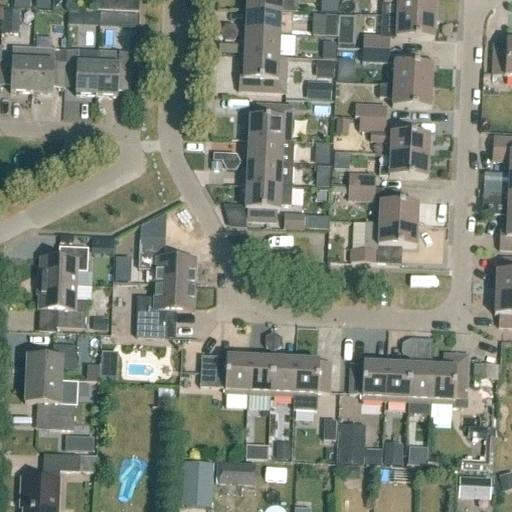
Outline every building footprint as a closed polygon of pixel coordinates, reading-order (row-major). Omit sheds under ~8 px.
[(14,0),(14,10),(25,10),(25,0),(14,0)] [(37,0),(37,10),(49,10),(49,0),(37,0)] [(55,0),(54,10),(68,11),(68,0),(55,0)] [(138,0),(116,0),(116,14),(138,15),(138,0)] [(247,0),(247,13),(280,14),(295,14),(295,0),(247,0)] [(396,18),(434,20),(434,0),(383,0),(383,5),(396,6),(396,18)] [(20,38),(21,14),(2,13),(1,37),(20,38)] [(279,37),(280,14),(247,13),(246,36),(279,37)] [(121,16),(121,31),(138,31),(138,17),(121,16)] [(326,18),(325,38),(338,39),(339,19),(326,18)] [(433,42),(434,20),(396,18),(395,40),(433,42)] [(340,19),(338,47),(355,47),(356,19),(340,19)] [(220,34),(238,35),(234,27),(225,27),(220,34)] [(233,43),(238,35),(220,34),(224,43),(233,43)] [(278,60),(279,37),(246,36),(244,58),(278,60)] [(363,52),(389,53),(389,40),(363,38),(363,52)] [(511,79),(511,43),(506,43),(506,48),(493,47),(492,79),(511,79)] [(323,46),(322,61),(335,62),(335,46),(323,46)] [(0,88),(10,89),(10,95),(31,96),(33,53),(12,52),(11,64),(0,63),(0,88)] [(388,65),(389,53),(363,52),(362,64),(388,65)] [(52,97),(52,91),(64,91),(65,54),(33,53),(31,96),(52,97)] [(75,92),(75,98),(96,99),(98,56),(65,54),(64,91),(75,92)] [(131,57),(110,56),(98,56),(96,99),(117,100),(117,94),(129,94),(131,57)] [(287,60),(278,60),(244,58),(244,70),(239,70),(238,94),(285,96),(287,60)] [(339,61),(338,84),(354,85),(355,62),(339,61)] [(319,65),(318,80),(332,81),(333,65),(319,65)] [(392,87),(430,89),(432,67),(394,65),(392,87)] [(319,86),(318,102),(330,103),(331,87),(319,86)] [(430,89),(392,87),(379,87),(378,100),(392,101),(391,110),(429,112),(430,89)] [(249,119),(248,143),(282,144),(291,145),(292,109),(282,109),(252,107),(251,119),(249,119)] [(359,121),(385,122),(386,110),(355,108),(354,121),(359,122),(359,121)] [(385,135),(385,122),(359,121),(359,122),(358,134),(370,135),(370,144),(389,145),(389,157),(427,159),(428,137),(385,135)] [(337,122),(337,135),(348,136),(349,122),(337,122)] [(509,175),(511,175),(511,141),(493,140),(492,165),(509,166),(509,175)] [(248,143),(247,165),(281,167),(281,168),(292,169),(293,145),(291,145),(282,144),(248,143)] [(222,164),(240,165),(235,157),(213,156),(213,164),(222,164)] [(426,181),(427,159),(389,157),(388,170),(379,169),(378,178),(388,179),(426,181)] [(235,172),(240,165),(222,164),(226,172),(235,172)] [(247,165),(246,189),(280,190),(291,190),(292,169),(281,168),(281,167),(247,165)] [(348,191),(374,192),(375,179),(348,177),(348,191)] [(486,188),(486,196),(503,197),(503,189),(486,188)] [(246,189),(245,213),(247,213),(246,225),(276,226),(277,214),(279,214),(279,208),(290,209),(291,190),(280,190),(246,189)] [(373,205),(374,192),(348,191),(347,204),(373,205)] [(511,197),(508,197),(503,197),(486,196),(486,204),(503,205),(507,207),(507,219),(511,219),(511,197)] [(378,227),(416,228),(417,206),(379,204),(378,226),(378,227)] [(302,233),(303,218),(283,217),(282,232),(302,233)] [(511,219),(507,219),(506,229),(500,228),(498,253),(511,254),(511,219)] [(378,227),(378,226),(365,226),(364,254),(351,253),(351,266),(377,267),(378,249),(415,251),(416,228),(378,227)] [(155,288),(193,290),(195,263),(163,262),(164,243),(140,242),(139,272),(156,273),(155,288)] [(40,287),(75,289),(76,275),(87,275),(88,252),(59,250),(58,262),(41,262),(40,287)] [(495,295),(511,296),(511,261),(501,261),(501,274),(496,273),(495,295)] [(117,271),(117,283),(128,283),(128,272),(117,271)] [(75,303),(75,289),(40,287),(38,313),(56,314),(55,331),(84,332),(86,304),(75,303)] [(125,309),(125,287),(110,287),(110,309),(125,309)] [(192,315),(193,290),(155,288),(154,302),(137,301),(136,341),(166,342),(167,314),(192,315)] [(511,331),(511,296),(495,295),(494,318),(499,318),(498,331),(511,331)] [(98,321),(97,333),(106,333),(107,322),(98,321)] [(265,350),(272,355),(273,336),(265,340),(265,350)] [(273,336),(272,355),(273,355),(281,351),(281,341),(273,336)] [(402,347),(401,356),(409,361),(410,343),(402,347)] [(410,343),(409,361),(417,357),(418,348),(410,343)] [(25,383),(61,384),(61,372),(76,372),(77,350),(53,348),(52,360),(27,359),(25,383)] [(429,418),(429,422),(450,423),(451,408),(453,408),(453,411),(466,412),(467,403),(466,403),(468,358),(455,358),(455,364),(446,364),(445,370),(432,369),(430,407),(429,418)] [(248,399),(249,361),(226,360),(225,366),(214,365),(214,361),(201,360),(200,391),(224,392),(224,398),(248,399)] [(270,400),(272,362),(249,361),(248,399),(270,400)] [(293,401),(295,363),(272,362),(270,400),(293,401)] [(319,364),(295,363),(293,401),(292,414),(316,415),(317,402),(317,396),(329,397),(330,366),(319,365),(319,364)] [(94,383),(95,367),(81,366),(80,383),(94,383)] [(384,405),(386,367),(363,366),(363,368),(351,367),(349,398),(361,398),(361,404),(384,405)] [(407,406),(408,368),(386,367),(384,405),(407,406)] [(494,383),(495,368),(473,367),(472,382),(494,383)] [(430,407),(432,369),(408,368),(407,406),(430,407)] [(60,396),(61,384),(25,383),(24,406),(50,408),(49,434),(73,435),(75,397),(60,396)] [(334,444),(335,424),(323,423),(322,443),(334,444)] [(468,430),(467,441),(485,442),(483,464),(461,463),(460,473),(492,474),(493,441),(486,441),(486,431),(468,430)] [(339,446),(338,467),(364,468),(365,447),(339,446)] [(276,450),(276,461),(289,461),(289,450),(276,450)] [(384,452),(384,468),(401,468),(402,453),(384,452)] [(366,456),(366,470),(380,470),(380,457),(366,456)] [(79,460),(43,458),(42,474),(78,476),(93,477),(94,460),(79,459),(79,460)] [(176,466),(174,509),(210,510),(211,468),(176,466)] [(233,467),(233,487),(254,488),(255,468),(233,467)] [(57,511),(59,483),(21,481),(20,500),(24,500),(23,511),(57,511)] [(460,482),(459,498),(489,499),(490,483),(460,482)]
